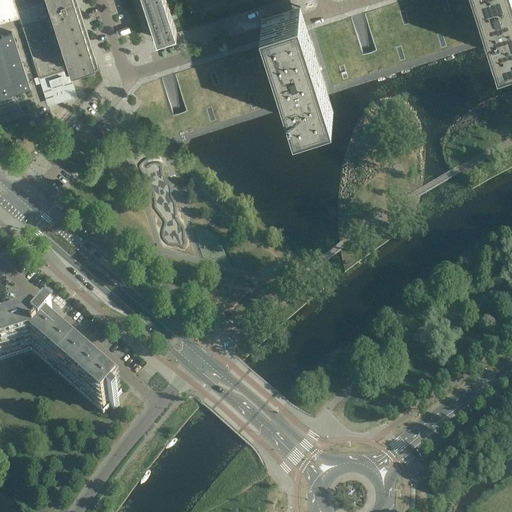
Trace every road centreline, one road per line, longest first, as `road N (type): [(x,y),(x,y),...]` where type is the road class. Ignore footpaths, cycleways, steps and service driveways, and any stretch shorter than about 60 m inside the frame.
road 1 (secondary): [(15,212),(193,370)]
road 2 (secondary): [(205,358),(27,201)]
road 3 (unclassified): [(136,75),(327,13)]
road 4 (secondary): [(511,367),(366,471)]
road 5 (secondary): [(193,370),(263,426),(322,490)]
road 6 (secondary): [(340,469),(205,358)]
road 7 (secondary): [(379,487),(511,379)]
road 8 (unclassified): [(162,405),(39,298)]
road 9 (unclassified): [(81,511),(162,405)]
